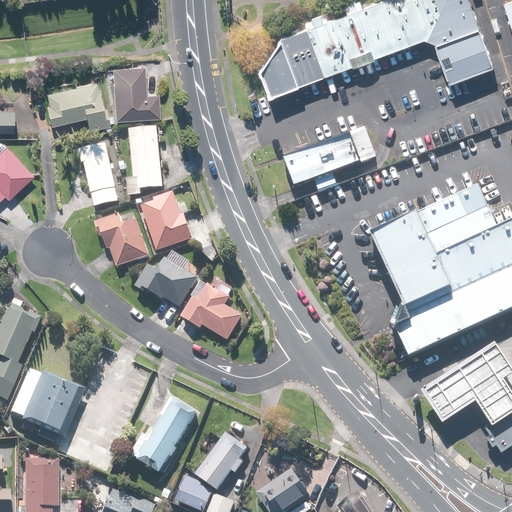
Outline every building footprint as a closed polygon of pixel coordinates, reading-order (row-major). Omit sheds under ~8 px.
[(262,66),(272,95),(424,37),(436,40),(452,79),(492,63),(469,0),(382,0),(285,35),(262,66)] [(147,94),(146,64),(114,66),(114,69),(108,69),(108,80),(114,80),(116,120),(161,118),(160,94),(147,94)] [(100,81),(48,93),(51,106),(47,107),(51,126),(87,118),(90,128),(109,124),(100,81)] [(0,110),(0,131),(16,132),(17,111),(0,110)] [(128,180),(130,198),(144,197),(143,190),(165,188),(160,127),(130,130),(134,179),(128,180)] [(335,171),(363,161),(353,131),(284,154),(294,184),(316,176),(320,189),(339,182),(335,171)] [(0,200),(7,195),(11,199),(36,175),(7,143),(0,149),(0,200)] [(108,143),(80,149),(83,165),(86,164),(96,208),(121,203),(108,143)] [(409,355),(511,307),(511,222),(498,230),(477,185),(371,234),(411,319),(396,326),(409,355)] [(183,215),(176,193),(142,204),(158,253),(195,240),(187,213),(183,215)] [(122,216),(97,225),(101,238),(104,237),(108,249),(112,248),(118,267),(151,256),(139,220),(126,225),(122,216)] [(147,261),(133,285),(145,293),(147,290),(161,298),(164,296),(178,305),(196,278),(163,257),(156,267),(147,261)] [(202,330),(204,326),(230,341),(244,316),(227,306),(232,298),(231,297),(235,290),(213,277),(205,290),(200,287),(182,318),(202,330)] [(36,336),(43,318),(21,308),(23,303),(13,299),(0,330),(0,356),(1,357),(19,364),(31,334),(36,336)] [(476,400),(491,423),(492,425),(511,412),(511,391),(503,378),(511,372),(511,367),(495,341),(420,389),(442,422),(476,400)] [(19,364),(1,357),(0,358),(0,403),(4,405),(6,401),(9,402),(24,366),(19,364)] [(11,413),(24,419),(43,375),(29,370),(11,413)] [(43,375),(24,419),(61,435),(82,387),(44,372),(43,375)] [(155,430),(148,427),(132,457),(163,473),(172,457),(175,459),(180,449),(178,448),(198,410),(173,397),(155,430)] [(511,409),(491,423),(485,427),(490,434),(486,436),(493,447),(496,445),(501,453),(511,445),(511,409)] [(213,453),(197,475),(220,491),(234,471),(238,474),(246,463),(242,460),(250,448),(228,433),(223,439),(212,432),(203,446),(213,453)] [(0,511),(11,511),(13,489),(3,489),(4,457),(0,456),(0,511)] [(60,507),(60,459),(26,458),(25,511),(53,511),(54,507),(60,507)] [(286,511),(314,495),(307,483),(294,470),(259,492),(272,511),(286,511)] [(205,483),(187,477),(178,503),(204,511),(207,511),(215,492),(203,488),(205,483)] [(114,487),(104,511),(151,511),(155,504),(114,487)] [(232,511),(236,501),(217,493),(210,511),(232,511)] [(371,511),(358,494),(338,508),(340,511),(371,511)] [(292,511),(312,511),(316,510),(311,501),(292,511)]
